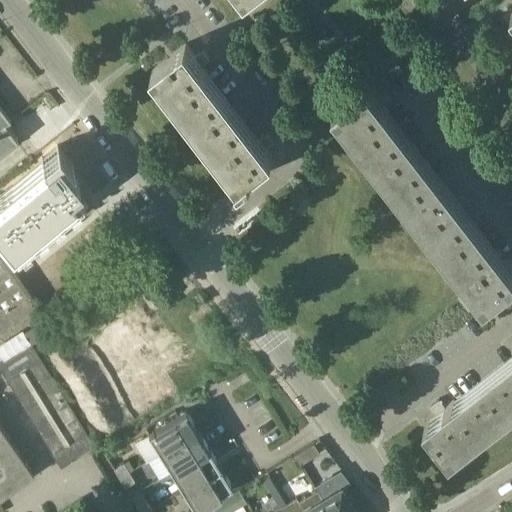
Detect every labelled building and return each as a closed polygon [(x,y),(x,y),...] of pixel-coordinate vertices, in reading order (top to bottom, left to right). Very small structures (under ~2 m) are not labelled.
[(166,57),(154,66),(243,182),(252,174),(250,172),(272,155),(269,151),(265,146),(273,140),(266,132),(259,137),(254,141),(246,130),(204,75),(208,71),(201,63),(209,57),(202,48),(195,54),(185,42),(185,43),(171,53),(166,57)] [(337,106),(333,109),(335,111),(336,110),(339,108),(348,120),(488,300),(484,303),(485,305),(511,284),(511,268),(508,271),(500,261),(498,259),(481,236),(386,115),(387,114),(390,111),(389,110),(384,103),(383,102),(379,105),(373,98),(378,95),(377,94),(368,82),(337,106)] [(0,150),(16,138),(5,123),(9,119),(0,106),(0,150)] [(0,198),(0,233),(20,258),(88,203),(64,173),(73,165),(57,146),(41,158),(44,163),(0,198)] [(0,251),(0,496),(34,473),(0,423),(0,330),(37,305),(0,251)] [(121,285),(123,285),(133,277),(124,264),(113,272),(121,285)] [(121,285),(113,272),(112,272),(98,281),(115,304),(130,294),(123,285),(121,285)] [(127,317),(90,339),(102,359),(139,336),(127,317)] [(150,354),(139,336),(102,359),(113,377),(150,354)] [(0,362),(0,367),(60,467),(91,448),(94,446),(94,445),(35,349),(32,344),(31,344),(0,362)] [(113,377),(124,395),(161,373),(150,354),(113,377)] [(436,413),(425,422),(451,456),(453,455),(450,451),(511,402),(511,362),(458,405),(454,399),(445,406),(440,398),(431,405),(436,413)] [(124,395),(136,415),(173,392),(161,373),(124,395)] [(158,451),(197,428),(196,428),(195,428),(184,410),(146,432),(158,451)] [(197,428),(158,451),(169,470),(208,447),(208,446),(207,447),(196,429),(197,429),(197,428)] [(318,452),(312,442),(290,456),(296,466),(318,452)] [(208,447),(169,470),(181,489),(219,465),(219,464),(218,465),(207,448),(209,447),(208,447)] [(117,476),(127,470),(122,461),(112,467),(117,476)] [(219,465),(181,489),(192,508),(230,485),(218,466),(220,465),(219,465)] [(127,470),(117,476),(123,485),(133,479),(127,470)] [(333,474),(315,485),(317,489),(322,497),(321,497),(330,511),(355,511),(340,486),(333,474)] [(269,476),(263,480),(271,492),(277,489),(269,476)] [(296,497),(286,503),(291,511),(330,511),(321,497),(322,497),(317,489),(316,489),(298,500),(296,497)] [(283,497),(276,501),(280,507),(286,503),(283,497)] [(138,511),(141,511),(150,507),(144,498),(134,504),(138,511)] [(215,511),(229,511),(221,499),(211,505),(215,511)] [(280,507),(270,511),(291,511),(286,503),(280,507)]
